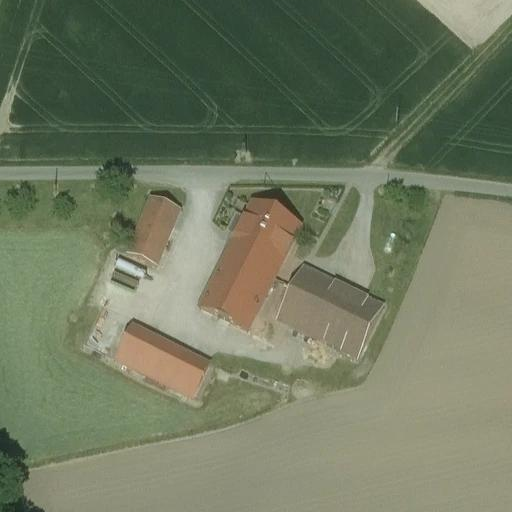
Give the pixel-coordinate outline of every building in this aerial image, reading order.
[(179,214),(151,202),(128,258),(156,270),(179,214)] [(252,207),(200,311),(247,335),(299,230),(252,207)] [(383,310),(303,271),(297,282),(314,290),(293,331),(357,362),(383,310)] [(114,356),(125,324),(99,315),(88,347),(114,356)] [(208,369),(133,331),(116,363),(192,401),(208,369)]
